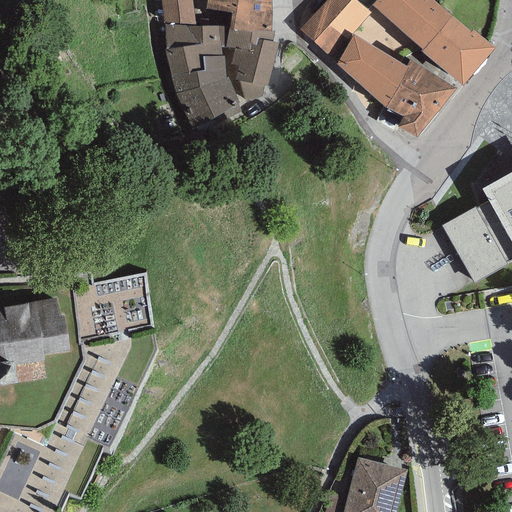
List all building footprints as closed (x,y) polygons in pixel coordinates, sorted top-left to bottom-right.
[(191,0),(161,0),(164,24),(196,24),(191,0)] [(271,32),(270,0),(207,0),(206,9),(232,13),(228,27),(252,33),(252,30),(271,32)] [(370,13),(354,0),(327,0),(299,30),(327,55),(344,29),(352,34),(370,13)] [(422,50),(451,17),(432,0),(376,0),(372,5),(422,50)] [(451,17),(422,50),(421,51),(462,86),(495,48),(473,31),(470,33),(451,17)] [(220,47),(218,26),(196,24),(164,24),(166,52),(172,78),(204,71),(202,57),(221,56),(220,47)] [(240,80),(245,102),(261,97),(263,86),(267,87),(278,43),(272,42),(274,32),(271,32),(252,30),(252,33),(228,27),(218,26),(220,47),(234,49),(230,65),(239,66),(236,80),(240,80)] [(337,64),(385,108),(408,68),(406,67),(353,35),(337,64)] [(195,134),(241,111),(238,104),(239,103),(228,78),(225,78),(225,57),(221,56),(202,57),(204,71),(172,78),(176,94),(195,134)] [(409,60),(406,67),(408,68),(385,108),(402,116),(397,128),(417,138),(456,89),(409,60)] [(489,202),(442,226),(475,282),(511,262),(511,172),(482,189),(489,202)] [(0,380),(12,379),(10,364),(43,359),(42,355),(69,351),(63,314),(58,314),(56,297),(0,305),(0,380)] [(109,363),(97,357),(95,360),(107,366),(109,363)] [(103,376),(90,370),(89,374),(101,379),(103,376)] [(96,390),(84,384),(82,387),(95,393),(96,390)] [(90,403),(78,398),(76,401),(88,407),(90,403)] [(84,417),(71,411),(70,415),(82,420),(84,417)] [(77,431),(65,425),(63,428),(76,434),(77,431)] [(72,442),(60,436),(58,439),(71,445),(72,442)] [(66,455),(54,450),(52,453),(65,459),(66,455)] [(396,511),(407,471),(357,458),(346,498),(342,511),(396,511)] [(60,469),(47,463),(46,466),(58,472),(60,469)] [(54,483),(41,477),(40,480),(52,486),(54,483)] [(47,496),(35,490),(33,493),(46,499),(47,496)] [(342,511),(346,498),(329,494),(324,511),(342,511)]
